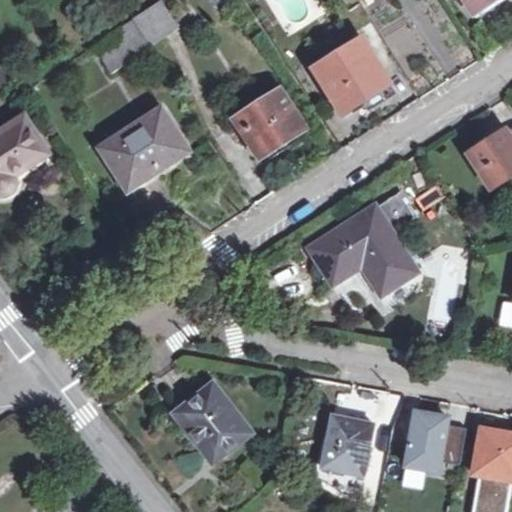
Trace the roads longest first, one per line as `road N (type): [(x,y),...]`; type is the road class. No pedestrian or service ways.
road 1 (residential): [(130,314),(511,62)]
road 2 (residential): [(511,392),(234,343),(130,314)]
road 3 (residential): [(45,363),(158,511)]
